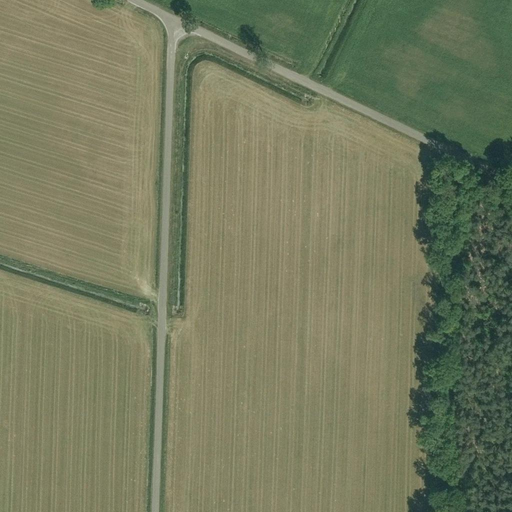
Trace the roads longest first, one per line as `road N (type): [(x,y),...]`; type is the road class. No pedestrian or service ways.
road 1 (unclassified): [(155,511),(174,20)]
road 2 (unclassified): [(511,180),(174,20)]
